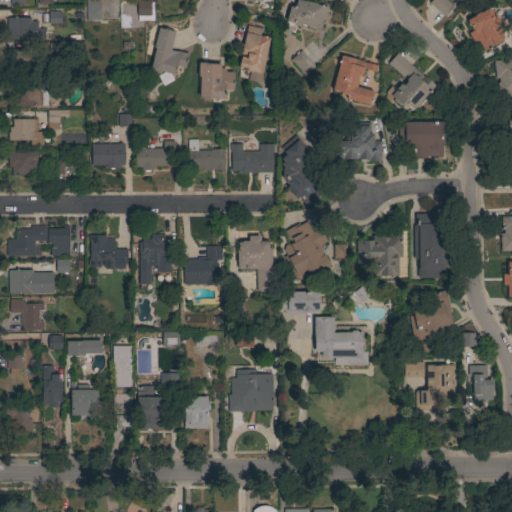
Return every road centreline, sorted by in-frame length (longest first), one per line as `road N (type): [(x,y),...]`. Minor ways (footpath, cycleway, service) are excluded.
road 1 (residential): [(511,470),(0,474)]
road 2 (residential): [(399,0),(467,88),(473,273),(479,310),(511,371)]
road 3 (residential): [(270,204),(0,206)]
